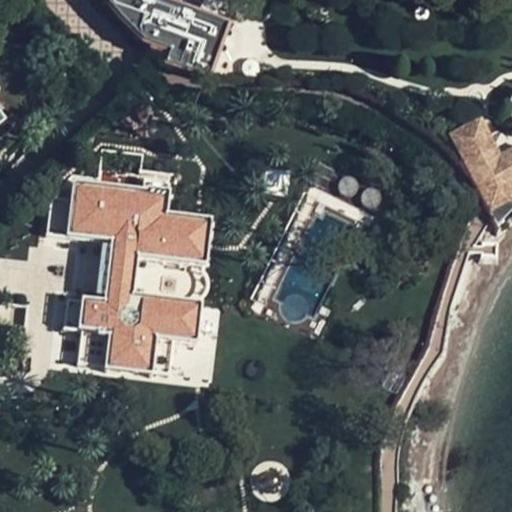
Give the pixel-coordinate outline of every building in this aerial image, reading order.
[(234,12),(201,0),(100,0),(144,47),(155,51),(172,57),(167,69),(209,84),(234,12)] [(0,127),(9,120),(0,108),(0,92),(0,93),(0,92),(0,127)] [(497,231),(511,215),(511,207),(510,204),(511,203),(511,152),(501,158),(480,117),(448,134),(497,231)] [(53,205),(50,241),(112,248),(105,310),(69,306),(66,335),(83,337),(79,370),(154,379),(158,345),(173,347),(199,350),(203,310),(134,302),(138,265),(190,270),(195,226),(143,220),(121,217),(123,198),(75,193),(73,207),(53,205)] [(145,200),(123,198),(121,217),(143,220),(145,200)] [(212,227),(195,226),(190,270),(208,272),(212,227)] [(158,345),(154,379),(170,380),(173,347),(158,345)]
